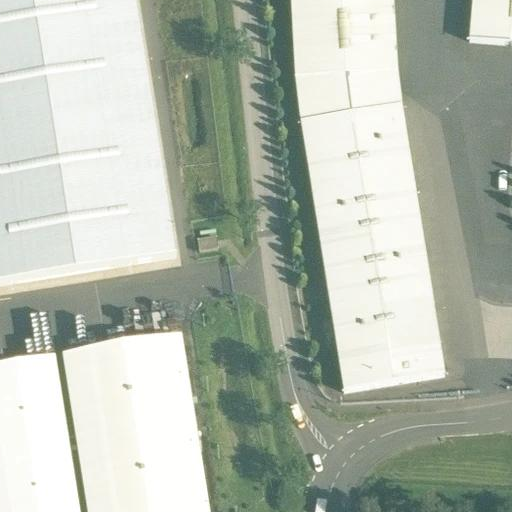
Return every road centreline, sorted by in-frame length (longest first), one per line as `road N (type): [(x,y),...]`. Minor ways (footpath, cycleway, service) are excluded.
road 1 (unclassified): [(247,0),(290,384),(315,438),(343,462)]
road 2 (residential): [(343,462),(400,429),(511,414)]
